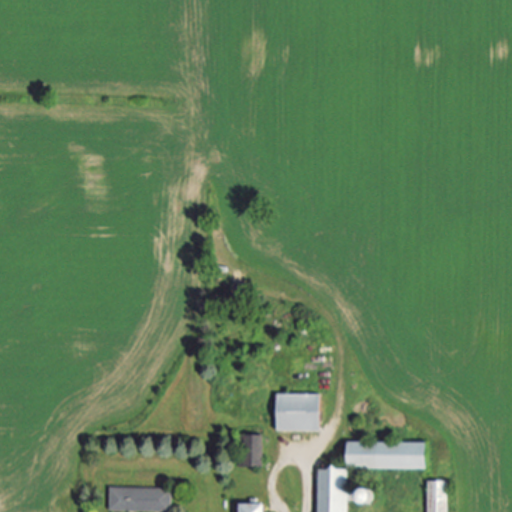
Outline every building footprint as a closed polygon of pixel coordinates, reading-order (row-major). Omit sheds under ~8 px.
[(278,432),(278,395),(323,395),(323,432),(278,432)] [(238,436),(262,436),(262,467),(238,467),(238,436)] [(430,444),(430,469),(350,469),(350,444),(430,444)] [(319,511),(319,469),(349,469),(349,511),(319,511)] [(428,511),(428,482),(449,482),(449,511),(428,511)] [(112,511),(112,489),(173,489),(173,511),(112,511)]
